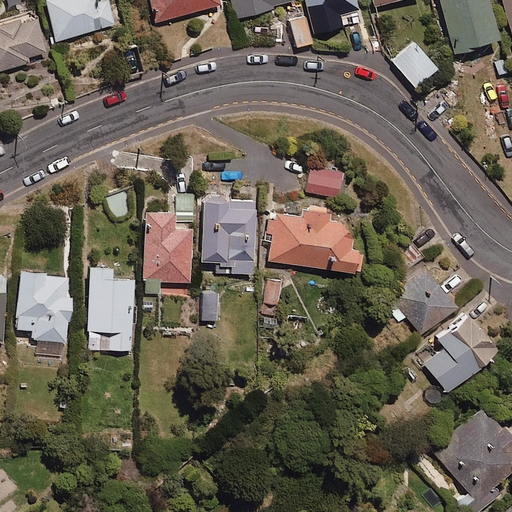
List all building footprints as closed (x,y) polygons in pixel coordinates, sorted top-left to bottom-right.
[(41,0),(53,39),(112,22),(105,0),(41,0)] [(217,1),(216,0),(146,0),(152,20),(217,1)] [(290,0),(227,0),(232,16),(290,0)] [(303,0),(313,34),(358,21),(352,0),(303,0)] [(437,0),(451,48),(494,36),(484,0),(437,0)] [(511,0),(500,0),(511,40),(511,0)] [(0,68),(44,56),(31,9),(0,17),(0,68)] [(308,40),(302,13),(287,16),(294,43),(308,40)] [(433,65),(411,40),(389,58),(411,84),(433,65)] [(338,169),(306,164),(302,190),(334,195),(338,169)] [(228,198),(228,190),(198,191),(199,259),(215,259),(215,272),(250,272),(249,197),(228,198)] [(130,215),(124,192),(111,195),(116,218),(130,215)] [(192,194),(171,194),(171,214),(192,214),(192,194)] [(323,209),(298,206),(297,213),(266,209),(262,238),(268,238),(265,258),(349,269),(352,245),(344,244),(347,233),(334,218),(322,216),(323,209)] [(169,207),(140,208),(141,292),(157,292),(157,279),(187,279),(186,225),(169,225),(169,207)] [(407,272),(422,256),(408,242),(393,258),(407,272)] [(106,263),(83,263),(85,348),(129,347),(128,275),(106,275),(106,263)] [(453,302),(420,265),(379,300),(397,321),(404,315),(419,332),(453,302)] [(40,268),(14,267),(13,327),(31,327),(30,354),(63,354),(65,273),(40,273),(40,268)] [(278,277),(264,276),(261,300),(275,301),(278,277)] [(215,323),(215,291),(196,290),(196,322),(215,323)] [(494,347),(462,310),(432,335),(438,342),(418,359),(443,389),(494,347)] [(511,437),(485,410),(481,403),(472,405),(427,448),(466,490),(455,500),(466,511),(475,511),(497,492),(491,485),(511,464),(511,437)]
